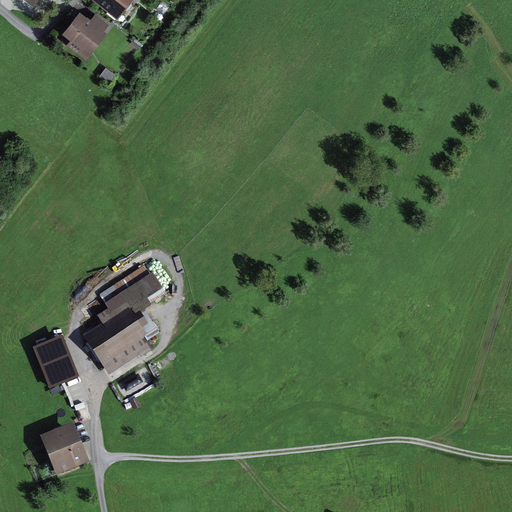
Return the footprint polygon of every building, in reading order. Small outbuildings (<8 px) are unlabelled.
[(94,0),(117,19),(131,0),(94,0)] [(80,10),(62,32),(70,39),(67,43),(86,60),(107,32),(104,29),(109,23),(94,13),(90,18),(80,10)] [(83,336),(109,375),(140,356),(141,357),(152,351),(144,338),(147,336),(135,317),(152,305),(148,299),(163,289),(144,265),(100,295),(109,309),(98,316),(102,324),(83,336)] [(72,316),(66,307),(57,314),(63,322),(72,316)] [(68,350),(55,359),(63,369),(76,361),(68,350)] [(74,377),(54,391),(77,425),(91,415),(87,401),(89,399),(74,377)] [(73,423),(39,436),(57,477),(90,461),(73,423)]
